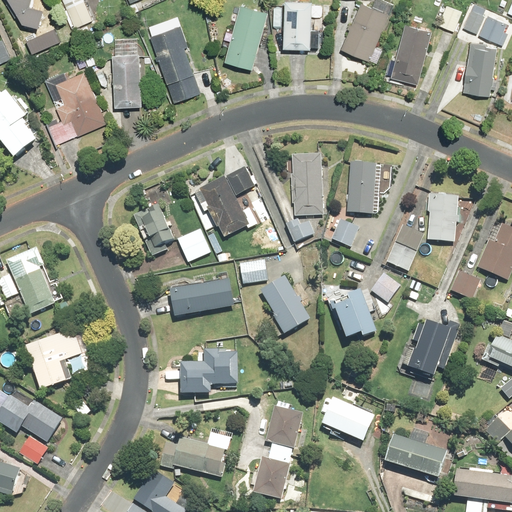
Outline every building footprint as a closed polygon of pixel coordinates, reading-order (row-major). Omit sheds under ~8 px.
[(7,0),(21,23),(38,27),(43,10),(29,6),(30,0),(7,0)] [(62,0),(74,29),(93,21),(84,0),(62,0)] [(312,0),(297,0),(283,0),(282,49),(311,50),(312,0)] [(360,2),(340,48),(369,60),(389,14),(360,2)] [(268,12),(239,4),(223,62),(252,70),(268,12)] [(447,5),(438,24),(454,31),(462,12),(447,5)] [(471,10),(463,27),(477,34),(485,16),(471,10)] [(488,15),(479,34),(503,45),(508,34),(504,32),(507,24),(488,15)] [(432,31),(405,24),(391,77),(418,84),(432,31)] [(181,25),(150,36),(173,102),(200,93),(185,47),(188,46),(181,25)] [(53,31),(26,42),(31,54),(58,42),(53,31)] [(2,39),(0,39),(0,63),(11,59),(2,39)] [(498,46),(470,42),(463,92),(490,96),(498,46)] [(142,106),(140,53),(112,54),(114,107),(142,106)] [(84,71),(55,84),(64,104),(56,108),(64,125),(72,121),(78,136),(107,123),(84,71)] [(0,142),(13,158),(36,140),(24,126),(27,124),(22,119),(26,116),(5,91),(0,94),(0,142)] [(322,154),(292,155),(295,217),(325,216),(322,154)] [(381,164),(350,162),(347,214),(378,215),(381,164)] [(199,190),(224,238),(249,225),(235,198),(256,187),(245,166),(199,190)] [(430,194),(427,240),(454,243),(458,196),(430,194)] [(159,204),(133,215),(151,258),(169,251),(166,244),(174,241),(159,204)] [(300,218),(289,223),(297,241),(316,233),(310,218),(301,222),(300,218)] [(361,227),(340,219),(332,240),(352,248),(361,227)] [(488,240),(476,268),(508,281),(511,271),(511,228),(501,224),(494,242),(488,240)] [(424,234),(402,225),(387,263),(409,272),(424,234)] [(201,229),(177,240),(187,263),(211,253),(201,229)] [(36,248),(6,261),(30,315),(55,304),(39,268),(44,265),(36,248)] [(265,259),(239,263),(243,285),(269,281),(265,259)] [(383,271),(373,286),(390,298),(401,283),(383,271)] [(480,280),(458,272),(449,292),(471,301),(480,280)] [(18,295),(9,275),(0,278),(0,286),(6,300),(18,295)] [(272,317),(283,335),(311,319),(285,275),(259,290),(274,316),(272,317)] [(229,280),(169,290),(173,317),(234,307),(229,280)] [(377,332),(361,290),(347,295),(349,300),(333,306),(346,340),(362,334),(363,338),(377,332)] [(407,368),(433,377),(438,363),(446,366),(461,323),(453,321),(450,329),(426,320),(415,350),(413,349),(407,368)] [(74,330),(25,346),(40,390),(66,382),(60,362),(82,355),(74,330)] [(511,341),(497,335),(486,361),(511,371),(511,341)] [(203,363),(180,363),(180,395),(211,395),(211,385),(238,385),(237,352),(203,352),(203,363)] [(511,397),(511,378),(500,389),(509,399),(511,397)] [(63,419),(34,400),(29,407),(10,395),(0,409),(0,423),(16,434),(21,427),(46,444),(63,419)] [(331,399),(320,424),(363,443),(374,417),(331,399)] [(273,406),(265,442),(294,449),(302,412),(273,406)] [(495,415),(481,427),(495,443),(509,431),(495,415)] [(393,434),(384,462),(438,479),(447,451),(393,434)] [(48,447),(30,436),(19,455),(37,466),(48,447)] [(171,468),(172,465),(222,479),(229,452),(209,446),(209,445),(180,437),(178,444),(166,441),(159,465),(171,468)] [(291,464),(261,457),(252,493),(282,500),(291,464)] [(20,468),(0,462),(0,492),(12,496),(20,468)] [(175,484),(153,469),(133,500),(151,511),(184,511),(186,510),(166,497),(175,484)] [(511,476),(456,470),(453,498),(511,504),(511,476)] [(146,511),(133,503),(127,511),(146,511)]
